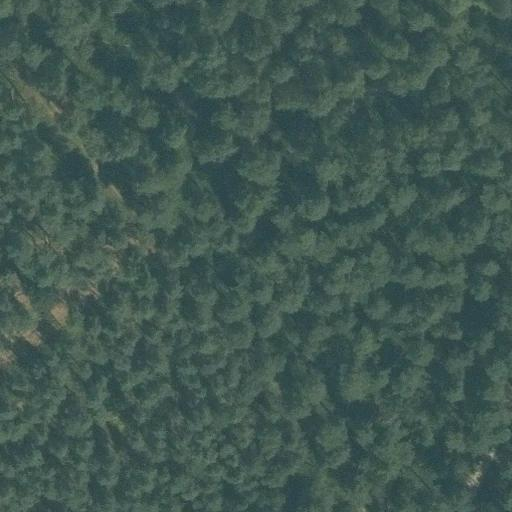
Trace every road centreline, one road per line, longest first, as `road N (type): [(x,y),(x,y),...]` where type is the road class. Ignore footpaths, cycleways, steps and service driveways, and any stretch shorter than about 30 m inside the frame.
road 1 (track): [(357,511),(108,196),(0,38)]
road 2 (track): [(511,378),(460,511)]
